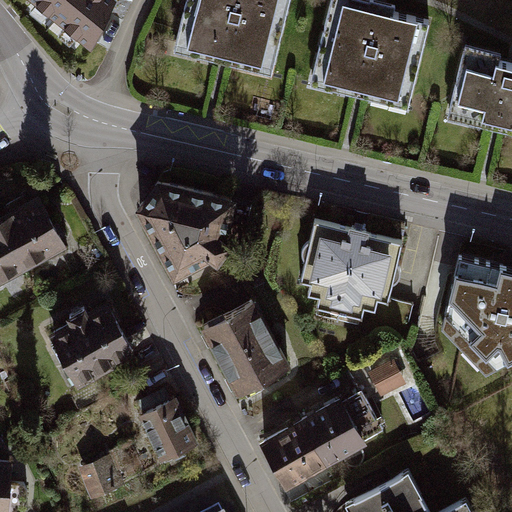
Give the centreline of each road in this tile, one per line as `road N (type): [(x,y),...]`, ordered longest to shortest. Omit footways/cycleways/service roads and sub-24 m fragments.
road 1 (residential): [(104,126),(108,218),(268,511)]
road 2 (tertiary): [(104,126),(511,219)]
